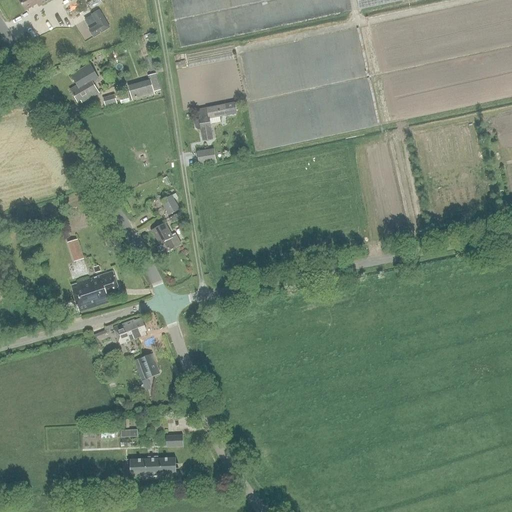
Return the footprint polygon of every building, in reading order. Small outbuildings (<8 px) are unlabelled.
[(38,7),(49,0),(18,0),(25,11),(36,4),(38,7)] [(356,0),(359,10),(403,0),(356,0)] [(91,14),(98,24),(89,29),(94,37),(110,28),(98,10),(91,14)] [(78,85),(70,90),(78,102),(81,100),(83,103),(99,94),(92,83),(98,80),(89,64),(72,75),(78,85)] [(147,76),(149,80),(128,86),(132,101),(155,95),(154,91),(160,90),(156,73),(147,76)] [(117,105),(114,95),(103,98),(106,108),(117,105)] [(197,119),(195,122),(196,128),(198,130),(202,129),(203,140),(212,139),(210,125),(220,123),(219,117),(237,114),(235,103),(225,105),(199,110),(200,116),(198,117),(198,119),(197,119)] [(213,149),(197,152),(199,164),(200,165),(216,162),(213,149)] [(161,201),(169,216),(180,210),(172,195),(161,201)] [(173,223),(183,217),(180,213),(170,218),(173,223)] [(175,248),(182,244),(177,236),(173,238),(165,223),(152,231),(165,254),(175,248)] [(77,239),(67,243),(74,262),(84,259),(77,239)] [(107,294),(119,290),(113,272),(71,286),(80,312),(110,302),(107,294)] [(119,342),(125,340),(126,343),(144,336),(142,333),(147,331),(142,318),(135,321),(134,321),(114,329),(119,342)] [(108,358),(110,364),(121,360),(118,353),(108,358)] [(150,354),(138,359),(146,379),(158,375),(150,354)] [(166,436),(167,448),(183,447),(183,435),(166,436)] [(175,458),(130,460),(130,477),(176,475),(175,458)]
